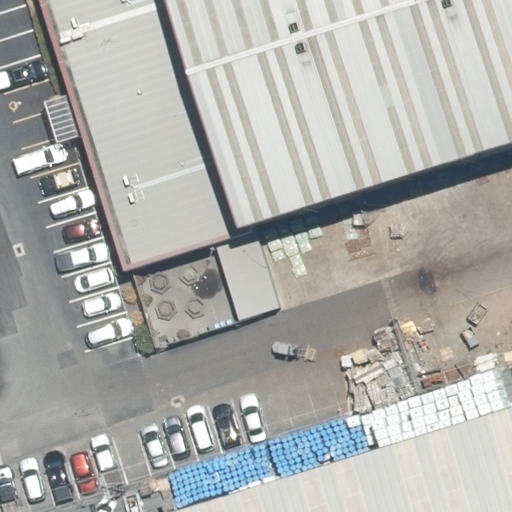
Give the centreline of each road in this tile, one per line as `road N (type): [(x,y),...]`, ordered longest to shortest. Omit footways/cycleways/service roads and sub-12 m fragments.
road 1 (unknown): [(74,403),(511,267)]
road 2 (unknown): [(74,403),(0,129)]
